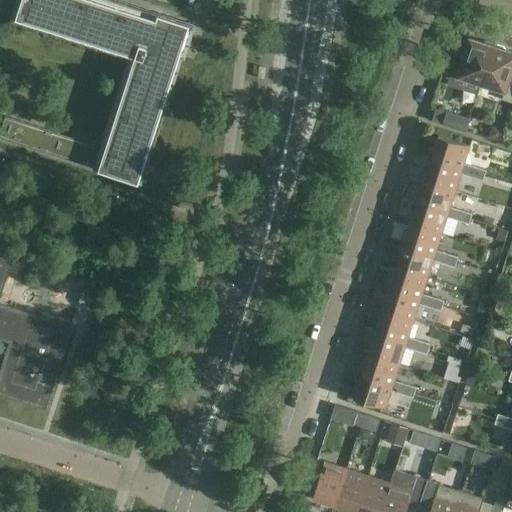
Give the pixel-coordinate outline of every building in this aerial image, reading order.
[(33,16),(32,22),(54,29),(56,24),(71,29),(69,34),(92,41),(94,36),(108,41),(107,46),(130,53),(130,51),(135,52),(98,168),(133,179),(138,163),(143,165),(151,142),(145,140),(150,126),(155,127),(163,104),(157,103),(162,88),(167,90),(187,29),(142,15),(142,13),(101,0),(20,0),(17,11),(33,16)] [(481,83),(493,44),(485,41),(480,42),(469,38),(457,75),(481,83)] [(501,99),(511,102),(511,76),(509,76),(511,66),(511,52),(505,50),(502,47),(493,44),(481,83),(504,90),(501,99)] [(442,124),(465,132),(469,119),(446,112),(442,124)] [(5,116),(0,130),(0,136),(90,166),(97,146),(5,116)] [(496,128),(492,130),(490,137),(499,140),(502,130),(496,128)] [(431,158),(462,168),(469,146),(438,136),(431,158)] [(431,158),(424,180),(455,190),(462,168),(431,158)] [(474,178),(478,167),(470,165),(466,175),(474,178)] [(486,170),(478,167),(474,178),(483,180),(486,170)] [(448,212),(455,190),(424,180),(417,202),(448,212)] [(417,202),(410,223),(441,233),(448,212),(417,202)] [(460,221),(464,211),(456,208),(452,219),(460,221)] [(472,214),(464,211),(460,221),(469,224),(472,214)] [(434,255),(441,233),(410,223),(403,245),(434,255)] [(500,230),(497,239),(504,241),(507,232),(500,230)] [(403,245),(396,267),(427,277),(434,255),(403,245)] [(446,265),(450,254),(442,252),(438,262),(446,265)] [(0,338),(13,343),(0,383),(0,394),(46,409),(72,326),(0,302),(0,281),(8,257),(0,254),(0,338)] [(458,257),(450,254),(446,265),(455,267),(458,257)] [(389,288),(420,298),(427,277),(396,267),(389,288)] [(78,303),(89,307),(94,291),(83,288),(78,303)] [(389,288),(382,310),(413,320),(420,298),(389,288)] [(424,306),(433,308),(436,298),(428,295),(424,306)] [(444,300),(436,298),(433,308),(441,311),(444,300)] [(382,310),(375,332),(406,342),(413,320),(382,310)] [(368,353),(399,364),(406,342),(375,332),(368,353)] [(419,352),(422,341),(414,339),(410,349),(419,352)] [(430,344),(422,341),(419,352),(427,354),(430,344)] [(368,353),(361,375),(392,385),(399,364),(368,353)] [(470,374),(466,383),(473,386),(476,377),(470,374)] [(392,385),(361,375),(354,398),(385,408),(392,385)] [(396,392),(405,395),(408,385),(400,382),(396,392)] [(416,387),(408,385),(405,395),(413,398),(416,387)] [(357,412),(350,410),(335,405),(331,416),(353,424),(357,412)] [(380,419),(357,412),(353,424),(361,426),(371,429),(376,431),(380,419)] [(502,426),(506,416),(497,413),(494,424),(502,426)] [(511,424),(511,418),(506,416),(502,426),(510,429),(511,424)] [(392,424),(389,433),(395,434),(393,440),(401,442),(406,428),(392,424)] [(371,429),(361,426),(358,435),(364,437),(369,435),(371,429)] [(427,445),(425,451),(434,454),(439,439),(425,434),(422,444),(427,445)] [(482,465),(492,468),(496,457),(485,454),(482,465)] [(511,461),(502,459),(498,470),(511,475),(511,461)] [(334,505),(346,469),(324,461),(312,497),(334,505)] [(334,505),(356,511),(368,476),(346,469),(334,505)] [(394,469),(390,483),(380,511),(404,511),(409,499),(420,503),(428,480),(394,469)] [(356,511),(357,511),(380,511),(390,483),(368,476),(356,511)] [(429,511),(453,511),(456,504),(461,490),(428,480),(420,503),(431,506),(429,511)] [(461,490),(456,504),(453,511),(478,511),(479,511),(483,500),(483,498),(461,490)] [(494,503),(504,506),(506,498),(497,495),(494,503)] [(494,504),(483,500),(479,511),(478,511),(501,511),(504,506),(494,503),(494,504)]
